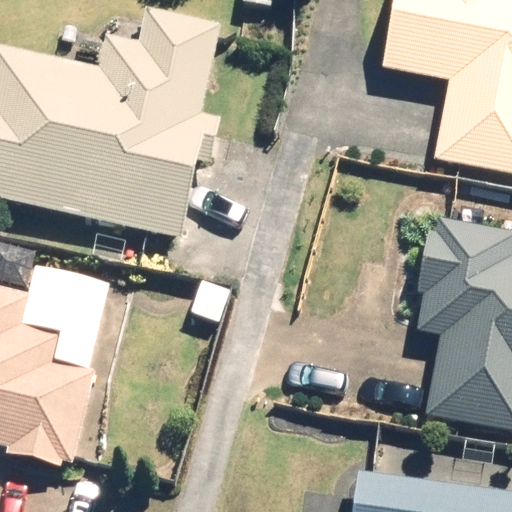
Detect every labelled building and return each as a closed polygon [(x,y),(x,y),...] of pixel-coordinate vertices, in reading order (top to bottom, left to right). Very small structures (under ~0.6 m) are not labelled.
[(284,0),(239,0),(239,3),(283,10),(284,0)] [(511,0),(406,0),(392,71),(457,84),(441,161),(511,175),(511,0)] [(112,42),(105,72),(2,49),(0,60),(0,200),(189,242),(211,143),(222,146),(228,120),(208,115),(227,29),(154,13),(146,50),(112,42)] [(511,252),(437,238),(418,335),(446,341),(431,418),(511,434),(511,252)] [(42,257),(0,246),(0,448),(13,452),(79,468),(102,371),(96,370),(116,290),(39,271),(42,257)] [(511,511),(511,495),(367,475),(361,511),(511,511)]
